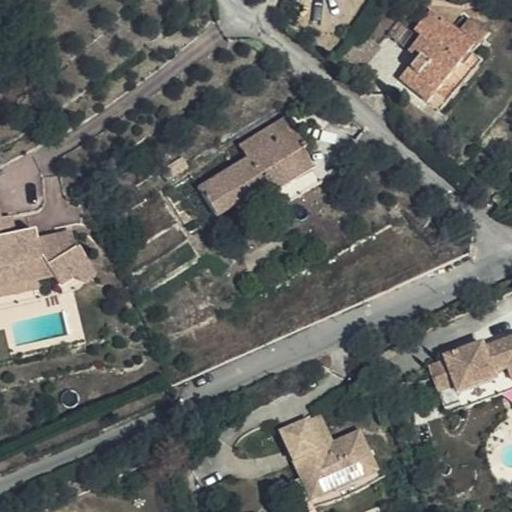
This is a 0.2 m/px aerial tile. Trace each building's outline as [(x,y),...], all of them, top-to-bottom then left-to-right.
[(413,50),(420,56),(430,65),(410,86),(428,103),(474,48),(476,50),(491,33),(472,17),(471,19),(466,15),(455,28),(433,10),(418,30),(425,35),(413,50)] [(362,67),(380,43),(366,32),(343,61),(351,68),(357,63),(362,67)] [(430,65),(420,56),(402,78),(410,86),(430,65)] [(294,127),(287,116),(242,147),(247,157),(294,127)] [(205,169),(192,178),(199,189),(218,217),(265,186),(270,193),(313,165),(302,149),(306,146),(294,127),(247,157),(212,180),(205,169)] [(186,170),(180,161),(160,174),(166,184),(186,170)] [(280,210),(323,183),(313,165),(270,193),(280,210)] [(192,210),(182,216),(188,225),(197,218),(192,210)] [(0,275),(12,271),(14,273),(31,264),(42,281),(68,266),(70,269),(86,258),(74,229),(66,232),(61,218),(32,227),(28,218),(5,226),(0,212),(0,275)] [(12,271),(0,275),(0,298),(22,292),(14,273),(12,271)] [(511,342),(501,346),(503,352),(488,357),(486,351),(485,346),(445,360),(447,365),(431,371),(445,412),(461,406),(458,396),(511,377),(511,379),(511,342)] [(503,352),(501,346),(486,351),(488,357),(503,352)] [(511,396),(511,379),(511,377),(458,396),(461,406),(464,413),(511,396)] [(288,439),(308,487),(319,482),(327,503),(384,480),(368,440),(342,452),(329,422),(288,439)] [(327,503),(317,508),(318,511),(328,511),(387,489),(384,480),(327,503)] [(319,482),(308,487),(317,508),(327,503),(319,482)]
